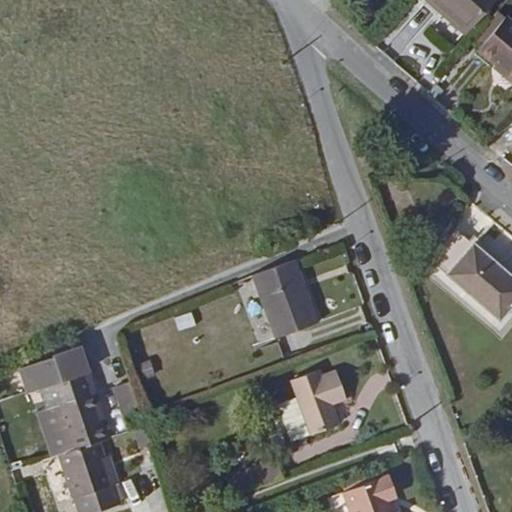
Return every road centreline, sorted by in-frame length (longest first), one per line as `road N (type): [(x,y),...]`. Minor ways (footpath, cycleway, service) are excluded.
road 1 (residential): [(474,511),(309,54),(302,6)]
road 2 (unknown): [(364,207),(103,316),(103,357),(153,506)]
road 3 (residential): [(511,186),(302,6)]
